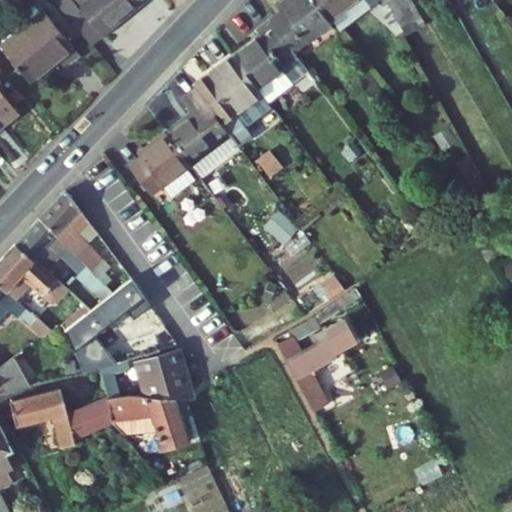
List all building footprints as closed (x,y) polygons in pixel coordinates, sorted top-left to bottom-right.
[(71,14),(107,57),(160,16),(146,0),(92,0),(100,9),(88,19),(78,8),(71,14)] [(335,26),(315,0),(291,0),(280,8),(287,18),(274,28),(295,57),(335,26)] [(376,0),(315,0),(335,26),(342,35),(372,13),(368,7),(376,0)] [(24,53),(21,56),(47,89),(75,67),(83,78),(94,70),(59,27),(56,28),(50,21),(44,20),(19,40),(18,46),(24,53)] [(302,66),(295,57),(274,28),(261,38),(265,45),(239,63),(267,101),(274,110),(299,92),(288,77),(302,66)] [(267,101),(239,63),(211,83),(217,92),(205,100),(244,154),(257,144),(240,120),(267,101)] [(217,92),(211,83),(199,93),(205,100),(217,92)] [(0,150),(30,125),(2,92),(0,94),(0,150)] [(244,154),(205,100),(191,110),(200,123),(173,142),(175,144),(198,176),(205,186),(246,156),(244,154)] [(198,176),(175,144),(147,165),(150,169),(137,179),(158,206),(176,193),(198,176)] [(205,186),(198,176),(176,193),(185,206),(207,189),(205,186)] [(80,209),(67,191),(41,215),(98,272),(108,283),(118,274),(107,262),(66,221),(80,209)] [(98,272),(41,215),(17,237),(59,268),(61,269),(70,260),(90,280),(98,272)] [(274,245),(293,234),(286,220),(267,231),(274,245)] [(59,268),(17,237),(13,240),(0,260),(0,278),(20,294),(27,282),(18,275),(24,266),(47,284),(59,268)] [(297,294),(307,312),(344,291),(335,273),(297,294)] [(28,300),(20,294),(0,278),(0,299),(2,297),(22,309),(23,308),(50,327),(55,334),(65,328),(28,300)] [(144,297),(131,278),(65,328),(82,375),(120,363),(127,361),(158,351),(153,333),(93,352),(88,341),(124,313),(144,297)] [(74,314),(37,288),(28,300),(65,328),(74,314)] [(144,297),(124,313),(129,318),(140,311),(146,322),(156,315),(144,297)] [(294,341),(280,350),(311,405),(326,397),(312,374),(343,356),(340,351),(362,339),(350,317),(319,334),(323,341),(301,354),(294,341)] [(187,399),(172,350),(137,362),(148,397),(174,398),(185,399),(187,399)] [(0,369),(0,391),(4,390),(7,394),(32,385),(13,362),(0,369)] [(58,436),(74,431),(67,413),(60,388),(5,405),(0,406),(0,409),(10,430),(52,416),(58,436)] [(113,422),(112,419),(106,400),(105,397),(67,413),(74,431),(77,443),(95,438),(118,428),(113,422)] [(188,445),(174,398),(148,397),(127,397),(106,400),(112,419),(113,422),(118,428),(121,434),(157,433),(162,451),(188,445)] [(12,450),(0,425),(0,487),(12,481),(7,470),(12,467),(6,453),(12,450)] [(62,450),(58,436),(43,442),(47,455),(62,450)]
